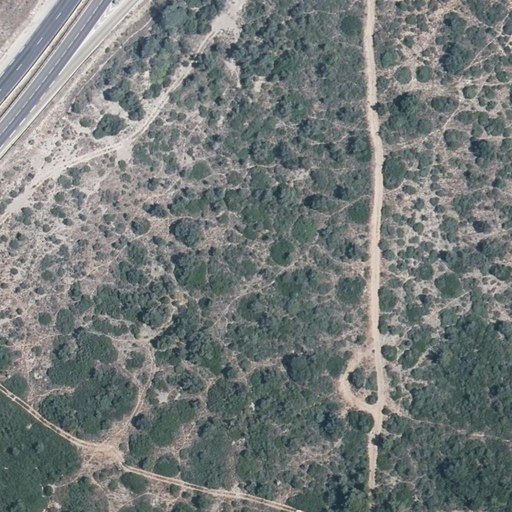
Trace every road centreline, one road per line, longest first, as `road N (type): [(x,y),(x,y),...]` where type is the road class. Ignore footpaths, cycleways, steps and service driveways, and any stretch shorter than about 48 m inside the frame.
road 1 (track): [(371,0),(370,111),(381,152),(375,511)]
road 2 (track): [(0,386),(52,427),(110,447),(131,471),(306,511)]
road 3 (track): [(242,0),(130,142),(43,175),(0,220)]
road 4 (unclassified): [(43,83),(62,77),(132,0)]
